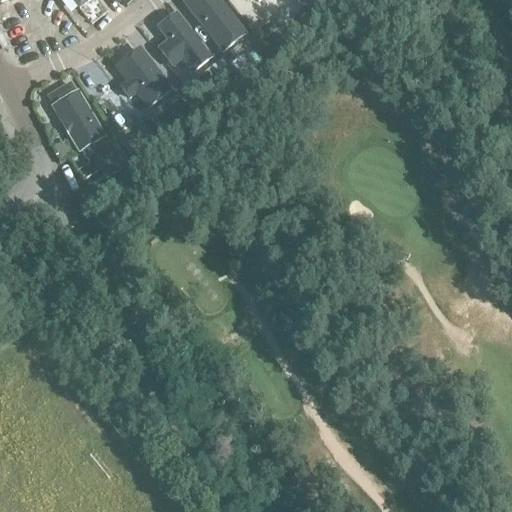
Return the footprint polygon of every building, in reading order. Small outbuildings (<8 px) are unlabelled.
[(11,0),(43,45),(64,30),(43,0),(11,0)] [(71,0),(80,11),(93,0),(71,0)] [(185,0),(183,2),(223,54),(245,37),(215,0),(185,0)] [(318,0),(300,0),(295,5),(302,13),(318,0)] [(173,68),(182,61),(193,74),(208,61),(176,18),(160,31),(172,46),(162,54),(173,68)] [(276,33),(277,32),(270,23),(254,37),(261,46),(277,33),(276,33)] [(223,61),(213,69),(196,82),(203,91),(244,59),(242,57),(244,55),(239,48),(223,61)] [(148,110),(171,93),(140,53),(117,70),(128,85),(122,90),(130,100),(136,95),(148,110)] [(78,96),(54,110),(80,153),(104,139),(78,96)] [(152,132),(167,120),(183,107),(182,106),(184,105),(177,97),(144,122),(152,132)] [(106,167),(115,161),(125,153),(116,139),(96,151),(106,167)] [(101,172),(95,162),(77,174),(83,183),(101,172)]
